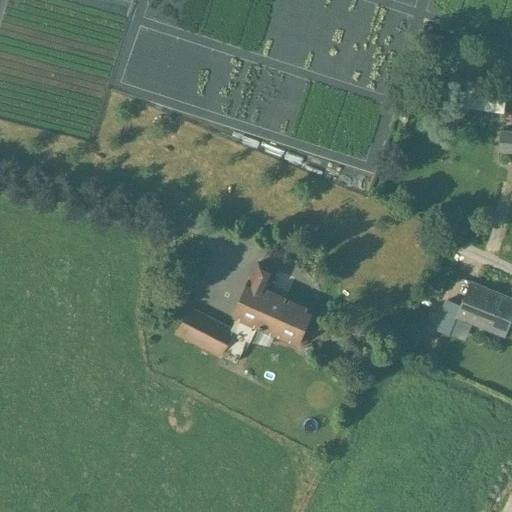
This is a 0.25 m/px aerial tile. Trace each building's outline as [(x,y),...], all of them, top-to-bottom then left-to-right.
[(439,50),(422,45),(412,75),(429,81),(439,50)] [(507,87),(467,82),(463,108),(503,113),(507,87)] [(511,130),(502,130),(500,150),(511,151),(511,130)] [(313,308),(268,288),(276,270),(259,262),(234,319),(235,319),(257,327),(257,328),(296,346),(313,308)] [(429,279),(421,298),(433,303),(441,284),(429,279)] [(511,319),(511,297),(472,281),(464,299),(458,315),(506,335),(511,319)] [(453,295),(440,327),(451,332),(458,315),(464,299),(453,295)] [(230,331),(189,310),(177,333),(235,363),(246,341),(250,342),(257,328),(257,327),(235,319),(230,331)] [(314,407),(333,397),(324,380),(305,390),(314,407)]
